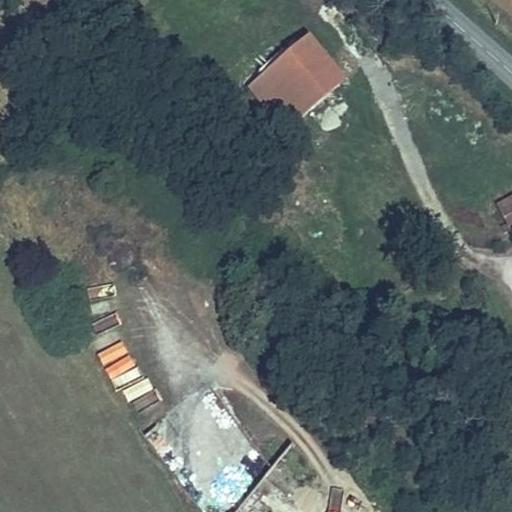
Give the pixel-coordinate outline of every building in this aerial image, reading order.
[(249,80),(278,117),(286,129),(347,78),(309,32),(249,80)] [(511,207),(505,193),(477,207),(491,233),(511,222),(511,207)] [(144,416),(162,401),(137,370),(119,385),(144,416)] [(220,395),(200,403),(210,429),(221,424),(230,447),(240,443),(220,395)] [(304,511),(331,483),(293,450),(238,511),(304,511)]
